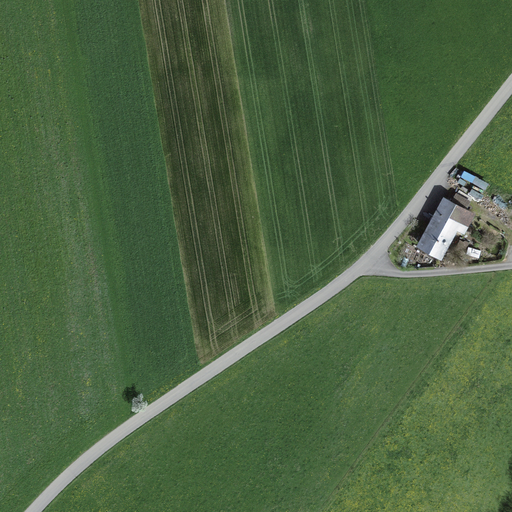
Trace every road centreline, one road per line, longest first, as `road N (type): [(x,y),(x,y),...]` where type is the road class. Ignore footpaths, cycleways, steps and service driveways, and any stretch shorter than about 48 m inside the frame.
road 1 (unclassified): [(32,511),(118,434),(367,260),(511,83)]
road 2 (track): [(511,266),(399,273),(367,260)]
